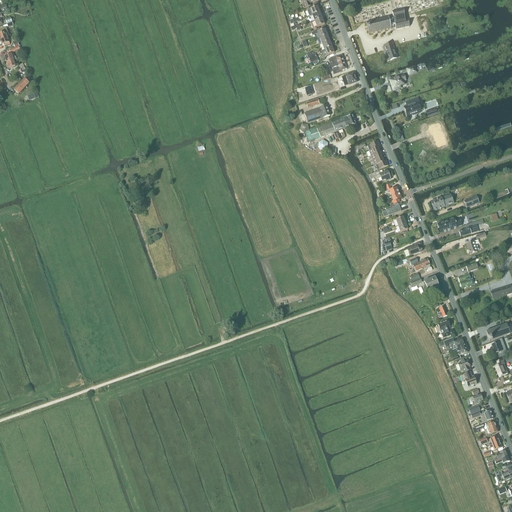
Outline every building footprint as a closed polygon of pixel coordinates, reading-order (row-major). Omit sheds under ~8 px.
[(310,4),(318,1),(317,0),(301,0),(303,5),(302,6),(304,9),(311,6),(310,4)] [(317,7),(307,11),(310,17),(312,16),(319,13),(317,7)] [(367,23),(366,23),(366,24),(367,24),(367,26),(366,26),(367,26),(368,28),(368,30),(368,31),(369,34),(368,34),(369,34),(369,35),(370,35),(370,34),(373,33),(373,34),(374,34),(374,33),(377,32),(377,33),(378,33),(378,32),(381,31),(381,32),(382,32),(382,31),(385,31),(386,31),(386,32),(388,31),(388,30),(392,29),(391,29),(402,26),(407,25),(414,23),(413,17),(411,18),(410,15),(411,15),(409,10),(404,11),(405,17),(400,18),(400,15),(397,16),(396,12),(389,13),(390,18),(389,18),(389,17),(388,17),(389,18),(386,19),(386,18),(385,18),(385,19),(383,19),(382,19),(379,20),(378,20),(379,20),(375,21),(371,22),(368,23),(367,23),(367,22),(366,23),(367,23)] [(314,22),(322,19),(319,13),(312,16),(314,22)] [(322,19),(314,22),(317,28),(324,25),(322,19)] [(2,34),(0,34),(0,39),(7,37),(10,36),(8,32),(6,32),(5,30),(1,32),(2,34)] [(320,39),(327,36),(325,30),(317,33),(320,39)] [(327,36),(320,39),(322,45),(329,42),(327,36)] [(7,37),(0,40),(0,41),(2,45),(5,44),(6,46),(10,44),(7,37)] [(329,42),(322,45),(324,51),(332,48),(329,42)] [(392,43),(384,46),(389,62),(397,59),(392,43)] [(324,51),(321,52),(322,54),(325,52),(327,56),(334,53),(332,48),(324,51)] [(5,57),(7,63),(16,60),(17,60),(16,57),(14,57),(13,54),(5,57)] [(347,70),(341,56),(332,59),(333,64),(333,67),(334,66),(337,74),(341,73),(341,72),(347,70)] [(16,60),(7,63),(9,69),(15,67),(14,63),(16,62),(16,60)] [(357,82),(354,73),(347,76),(348,78),(344,79),(346,84),(349,83),(350,85),(357,82)] [(403,77),(391,81),(392,85),(394,91),(400,88),(400,87),(403,85),(402,82),(404,81),(403,77)] [(24,79),(14,90),(19,95),(29,84),(28,83),(29,81),(27,79),(25,80),(24,79)] [(311,87),(305,88),(307,97),(313,95),(311,87)] [(36,99),(34,93),(27,96),(25,97),(27,102),(36,99)] [(405,109),(408,117),(411,115),(413,115),(419,114),(420,113),(420,112),(421,112),(419,107),(420,106),(418,98),(407,102),(408,106),(407,107),(408,108),(405,109)] [(307,108),(319,105),(318,100),(306,103),(307,108)] [(330,116),(326,106),(304,114),(308,124),(330,116)] [(431,109),(426,111),(428,118),(438,114),(437,111),(433,113),(431,109)] [(352,116),(349,117),(340,120),(342,124),(343,123),(345,129),(350,127),(355,125),(352,116)] [(320,138),(345,129),(343,123),(342,124),(340,120),(332,123),(332,122),(316,128),(320,138)] [(300,130),(304,133),(310,130),(308,125),(302,124),(300,130)] [(439,124),(428,128),(431,136),(437,150),(447,147),(439,124)] [(314,146),(315,147),(318,147),(322,150),(327,148),(327,144),(323,141),(314,146)] [(368,149),(369,151),(369,152),(377,148),(380,147),(378,142),(367,146),(368,149)] [(369,152),(369,151),(369,152),(371,156),(379,153),(377,148),(369,152)] [(379,153),(371,156),(373,161),(381,157),(379,153)] [(375,166),(383,162),(381,157),(373,161),(375,166)] [(375,166),(377,171),(388,166),(386,161),(383,162),(375,166)] [(380,175),(376,177),(374,173),(369,176),(371,180),(376,178),(377,180),(381,178),(382,181),(386,180),(386,182),(387,182),(386,181),(390,180),(391,180),(387,172),(380,175)] [(392,197),(399,193),(397,188),(391,190),(389,185),(385,186),(388,193),(390,192),(392,197)] [(399,193),(392,197),(394,201),(392,202),(393,206),(400,203),(399,200),(401,199),(399,193)] [(454,204),(450,195),(431,203),(434,212),(454,204)] [(479,204),(477,197),(464,201),(466,208),(479,204)] [(394,214),(401,212),(399,206),(387,211),(382,213),(384,218),(389,216),(394,214)] [(398,227),(406,224),(404,218),(396,221),(398,227)] [(441,233),(451,230),(452,229),(453,229),(457,228),(462,226),(459,218),(455,220),(454,219),(450,220),(450,221),(438,225),(441,233)] [(406,224),(398,227),(400,233),(408,230),(406,224)] [(461,237),(471,234),(469,228),(459,232),(461,237)] [(392,250),(390,242),(391,242),(390,239),(382,242),(383,245),(382,249),(384,253),(392,250)] [(477,252),(474,242),(466,244),(470,254),(477,252)] [(421,253),(422,251),(420,249),(419,250),(418,248),(421,247),(419,243),(411,247),(412,249),(408,250),(410,257),(421,253)] [(425,270),(421,262),(418,263),(416,259),(410,261),(412,266),(413,265),(416,272),(423,269),(424,271),(425,270)] [(421,262),(425,270),(428,269),(429,272),(433,270),(431,267),(431,268),(430,266),(427,259),(421,262)] [(475,263),(466,267),(468,273),(478,269),(475,263)] [(475,285),(472,277),(473,277),(472,274),(469,275),(459,279),(460,284),(462,289),(472,286),(475,285)] [(439,288),(435,278),(434,278),(424,282),(426,286),(425,287),(426,288),(424,289),(426,293),(438,288),(439,288)] [(511,294),(510,287),(491,293),(493,300),(511,294)] [(443,318),(448,316),(444,307),(439,309),(436,310),(438,314),(441,312),(443,318)] [(454,330),(450,331),(449,327),(450,327),(448,321),(438,325),(439,327),(436,329),(437,333),(441,332),(444,338),(456,334),(454,330)] [(507,325),(486,333),(490,342),(511,335),(507,325)] [(452,339),(444,342),(448,352),(452,351),(456,349),(456,348),(464,345),(462,340),(454,343),(452,339)] [(495,345),(492,346),(495,356),(498,355),(498,357),(507,354),(502,340),(494,343),(495,345)] [(456,349),(452,351),(453,354),(457,352),(459,356),(467,353),(464,345),(456,348),(456,349)] [(498,366),(495,367),(499,377),(506,375),(508,374),(504,365),(506,364),(504,360),(501,361),(501,360),(497,362),(498,364),(498,366)] [(462,370),(464,373),(470,370),(469,368),(470,367),(467,361),(458,364),(461,371),(462,370)] [(470,373),(460,377),(462,382),(466,381),(468,388),(477,385),(474,377),(472,378),(470,373)] [(480,395),(470,399),(469,400),(470,402),(471,402),(473,401),(475,405),(483,401),(482,400),(483,400),(482,398),(481,398),(480,395)] [(469,411),(471,415),(480,411),(478,406),(475,407),(475,409),(469,411)] [(489,412),(481,415),(484,423),(493,419),(490,412),(489,412)] [(486,423),(483,425),(484,428),(485,430),(488,429),(490,435),(498,432),(495,423),(487,426),(486,423)] [(489,447),(499,443),(497,437),(490,440),(491,443),(489,444),(489,445),(489,447)] [(499,443),(489,447),(490,449),(493,448),(494,451),(502,448),(499,443)] [(497,458),(494,460),(495,462),(497,461),(508,457),(506,451),(499,454),(496,456),(497,458)] [(510,462),(508,457),(497,461),(495,462),(496,465),(502,463),(503,464),(510,462)] [(506,470),(507,473),(510,479),(511,478),(511,469),(510,465),(501,468),(502,471),(506,470)] [(510,479),(507,473),(502,475),(501,473),(498,474),(498,473),(495,474),(496,476),(495,476),(498,484),(502,483),(502,482),(504,481),(510,479)]
